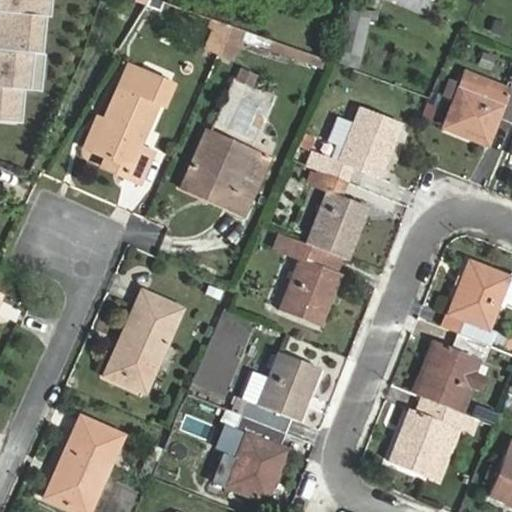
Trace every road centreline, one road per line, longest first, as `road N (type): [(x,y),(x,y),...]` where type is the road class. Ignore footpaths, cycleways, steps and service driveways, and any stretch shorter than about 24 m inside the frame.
road 1 (residential): [(511,225),(462,207),(433,223),(335,463),(346,497),(382,511)]
road 2 (residential): [(0,483),(105,240)]
